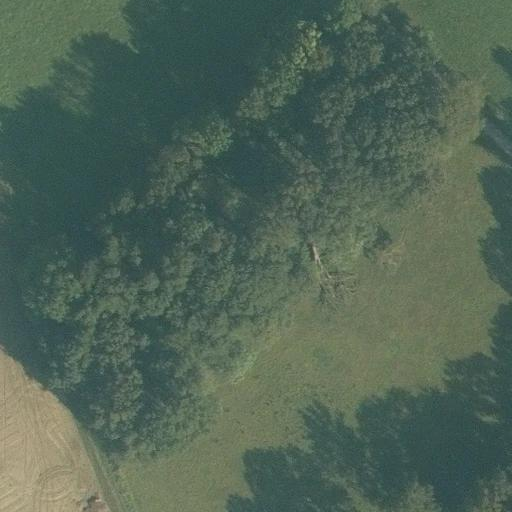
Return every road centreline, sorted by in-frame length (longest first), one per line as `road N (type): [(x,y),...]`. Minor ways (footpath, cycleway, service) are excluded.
road 1 (track): [(123,511),(0,190)]
road 2 (track): [(352,0),(511,151)]
